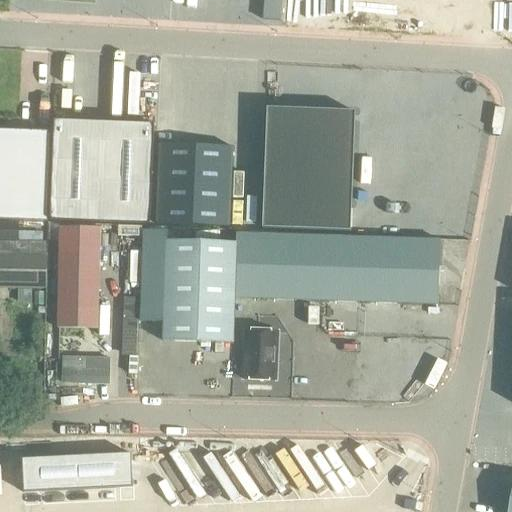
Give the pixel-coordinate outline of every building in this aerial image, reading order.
[(351,233),(354,113),(268,110),(263,231),(351,233)] [(155,128),(55,124),(52,224),(152,228),(155,128)] [(52,136),(0,133),(0,223),(48,226),(52,136)] [(158,226),(230,229),(233,149),(161,146),(158,226)] [(60,230),(58,330),(98,331),(100,231),(60,230)] [(144,243),(141,323),(165,324),(164,343),(234,345),(236,300),(438,307),(440,243),(238,236),(238,245),(168,243),(168,234),(144,233),(144,243)] [(0,242),(0,258),(46,259),(46,243),(43,243),(19,243),(0,242)] [(0,288),(46,290),(46,259),(0,258),(0,288)] [(246,333),(244,381),(277,382),(279,335),(246,333)] [(57,361),(56,391),(113,392),(113,373),(87,373),(87,361),(57,361)] [(132,456),(23,461),(25,495),(134,490),(132,456)]
